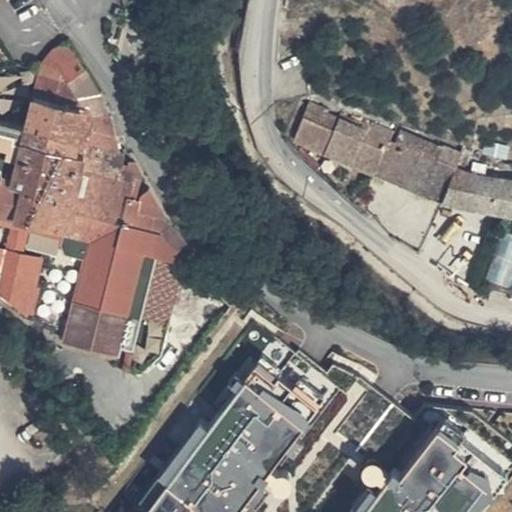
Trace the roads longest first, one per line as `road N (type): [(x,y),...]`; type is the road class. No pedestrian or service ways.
road 1 (residential): [(58,0),(106,61),(177,194),(279,300),(452,369),(511,375)]
road 2 (residential): [(511,322),(444,299),(305,182),(265,131),(258,59),(266,0)]
